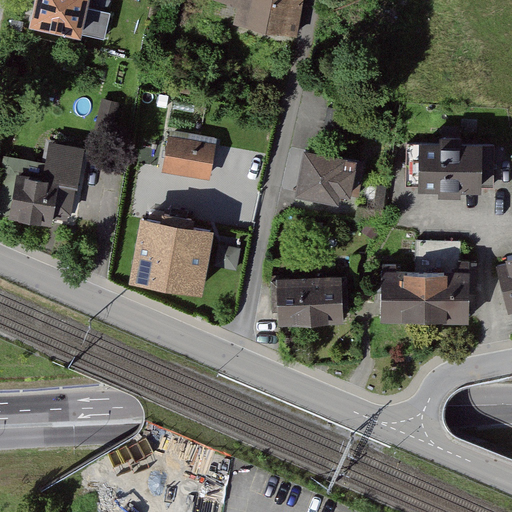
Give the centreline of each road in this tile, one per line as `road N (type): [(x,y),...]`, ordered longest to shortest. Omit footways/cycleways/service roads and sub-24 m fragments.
road 1 (secondary): [(0,437),(414,419),(447,408)]
road 2 (secondary): [(447,408),(411,401),(0,412)]
road 3 (unclassified): [(233,360),(315,0)]
road 4 (tertiary): [(0,259),(233,360)]
road 5 (tertiary): [(233,360),(370,419),(415,428)]
road 6 (residential): [(415,428),(435,387),(459,371),(511,360)]
